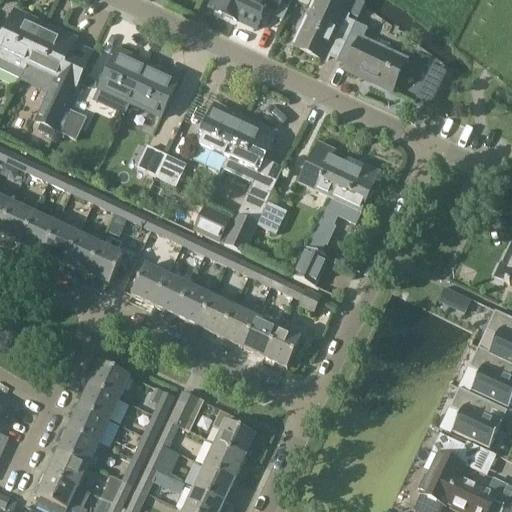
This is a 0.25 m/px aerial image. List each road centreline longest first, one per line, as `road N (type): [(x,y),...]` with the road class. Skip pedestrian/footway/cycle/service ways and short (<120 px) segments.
road 1 (residential): [(309,408),(429,148),(125,0)]
road 2 (residential): [(309,408),(99,308)]
